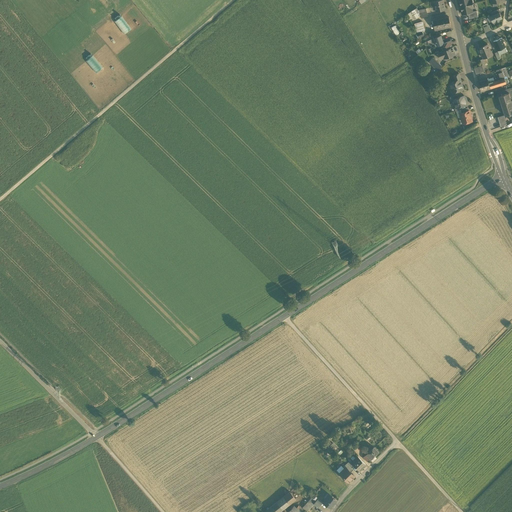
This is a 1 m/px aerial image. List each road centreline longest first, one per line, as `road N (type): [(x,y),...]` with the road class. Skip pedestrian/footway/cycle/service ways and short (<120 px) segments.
road 1 (tertiary): [(96,436),(502,175)]
road 2 (track): [(0,199),(233,0)]
road 3 (track): [(460,511),(284,315)]
road 4 (tertiary): [(462,44),(502,175)]
road 5 (unclassified): [(0,341),(96,436)]
